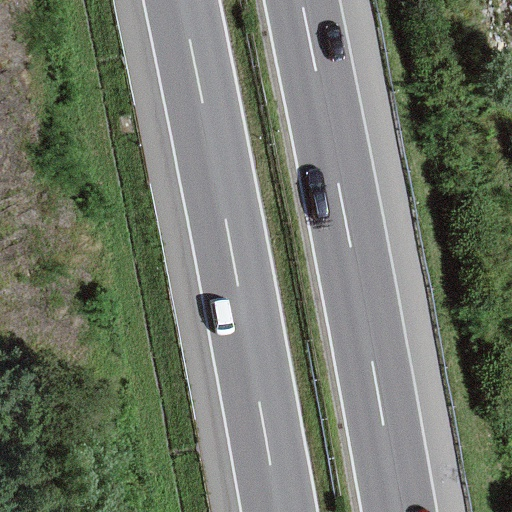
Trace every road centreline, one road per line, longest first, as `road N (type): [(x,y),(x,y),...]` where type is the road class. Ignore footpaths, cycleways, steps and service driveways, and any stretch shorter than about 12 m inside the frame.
road 1 (motorway): [(181,0),(234,237),(281,511)]
road 2 (motorway): [(398,511),(298,0)]
